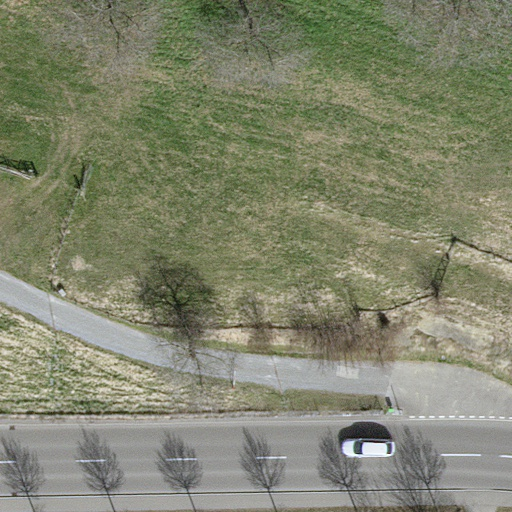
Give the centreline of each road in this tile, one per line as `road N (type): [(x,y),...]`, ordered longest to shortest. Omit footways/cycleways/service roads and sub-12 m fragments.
road 1 (track): [(0,287),(96,334),(239,370),(407,382),(460,408),(462,456),(479,511)]
road 2 (secondary): [(0,465),(511,460)]
